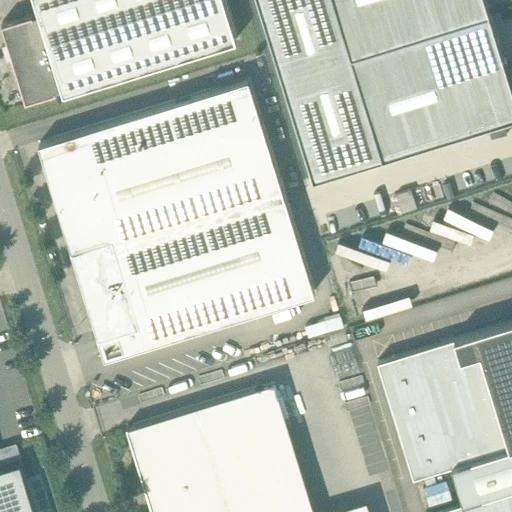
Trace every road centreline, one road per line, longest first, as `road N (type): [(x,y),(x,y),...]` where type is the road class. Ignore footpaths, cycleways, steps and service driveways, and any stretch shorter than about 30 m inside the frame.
road 1 (unclassified): [(94,511),(0,199)]
road 2 (unknown): [(416,511),(373,346),(380,334),(511,283)]
